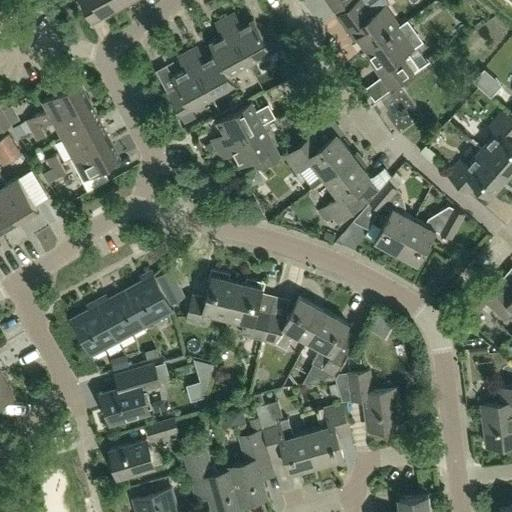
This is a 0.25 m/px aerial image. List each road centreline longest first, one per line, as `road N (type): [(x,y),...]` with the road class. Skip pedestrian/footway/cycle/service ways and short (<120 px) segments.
road 1 (residential): [(440,345),(418,309),(345,267),(139,207)]
road 2 (residential): [(291,0),(311,29),(310,47),(379,141),(410,153),(501,232),(511,233)]
road 3 (residential): [(293,511),(350,495),(367,462),(379,457),(457,447)]
road 4 (residential): [(139,207),(152,160),(148,141),(106,53)]
road 5 (residential): [(8,511),(5,458),(62,387)]
road 6 (residential): [(22,280),(67,253),(68,241),(139,207)]
